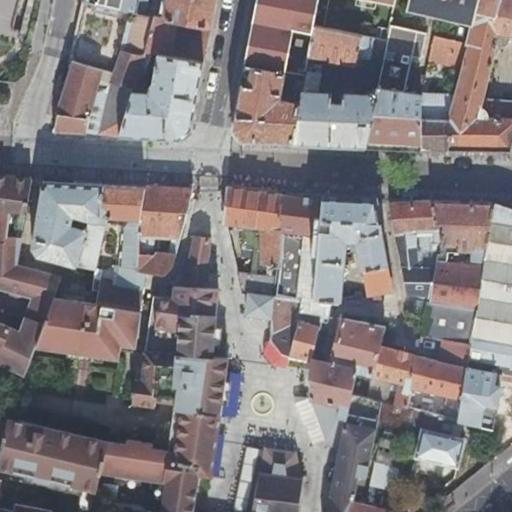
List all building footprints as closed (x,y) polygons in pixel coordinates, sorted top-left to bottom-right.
[(0,0),(0,27),(8,30),(15,0),(0,0)] [(83,127),(116,133),(130,88),(107,79),(118,47),(141,50),(151,14),(141,12),(132,10),(84,0),(78,0),(65,57),(68,58),(49,130),(82,132),(83,127)] [(84,0),(132,10),(134,0),(84,0)] [(134,0),(132,10),(141,12),(143,0),(134,0)] [(164,0),(161,16),(207,26),(212,0),(164,0)] [(284,71),(303,75),(304,70),(307,54),(313,26),(312,26),(317,0),(367,0),(392,5),(393,0),(253,0),(241,63),(284,71)] [(470,21),(475,0),(405,0),(404,7),(470,21)] [(506,37),(511,38),(511,0),(475,0),(470,21),(465,42),(468,42),(462,66),(454,95),(447,118),(445,149),(465,149),(476,149),(485,149),(505,149),(511,124),(511,101),(480,99),(494,45),(495,45),(497,45),(499,45),(501,45),(502,44),(503,43),(505,41),(506,40),(506,38),(506,37)] [(147,135),(155,136),(175,137),(188,127),(207,26),(161,16),(151,14),(141,50),(118,47),(107,79),(130,88),(116,133),(136,135),(147,135)] [(398,147),(445,149),(447,118),(454,95),(417,93),(409,92),(401,91),(406,69),(411,70),(413,61),(409,60),(409,55),(418,57),(424,32),(388,24),(385,40),(381,58),(373,95),(362,144),(398,147)] [(385,40),(313,26),(307,54),(353,63),(355,56),(368,59),(368,55),(381,58),(385,40)] [(468,42),(465,42),(431,34),(425,59),(462,66),(468,42)] [(284,71),(241,63),(229,128),(233,133),(238,139),(260,140),(273,140),(289,141),(300,87),(292,86),(289,99),(276,97),(279,93),(284,71)] [(327,142),(362,144),(373,95),(341,94),(340,103),(328,102),(329,94),(315,93),(319,73),(304,70),(303,75),(300,87),(289,141),(309,142),(327,142)] [(409,92),(417,93),(422,75),(414,73),(409,92)] [(0,362),(6,366),(19,372),(24,374),(36,345),(80,351),(117,357),(119,342),(134,344),(137,309),(96,303),(53,297),(59,278),(34,271),(13,265),(19,236),(23,211),(30,177),(8,175),(0,174),(0,288),(31,296),(19,331),(0,321),(0,362)] [(97,213),(101,183),(84,181),(73,181),(42,179),(29,247),(33,254),(64,263),(72,264),(72,263),(86,211),(97,213)] [(98,289),(96,303),(137,309),(143,272),(136,271),(145,186),(124,184),(101,183),(97,213),(86,211),(72,263),(93,265),(91,287),(98,289)] [(145,185),(145,186),(136,271),(143,272),(161,275),(166,273),(170,270),(172,269),(175,255),(154,253),(155,237),(180,238),(192,188),(178,187),(164,186),(156,186),(145,185)] [(252,191),(228,187),(225,222),(235,223),(242,224),(241,254),(255,257),(256,249),(260,250),(260,263),(267,264),(266,273),(266,274),(278,276),(279,271),(284,195),(260,192),(252,191)] [(303,194),(284,195),(279,271),(278,276),(275,297),(298,299),(299,293),(314,296),(317,255),(311,255),(310,261),(294,259),(296,231),(319,234),(322,194),(303,194)] [(329,194),(322,194),(319,234),(317,255),(314,296),(313,297),(325,298),(338,299),(340,237),(346,237),(353,237),(356,250),(367,302),(386,304),(389,289),(374,197),(361,196),(350,195),(338,195),(329,194)] [(402,200),(387,200),(404,291),(416,292),(425,293),(424,298),(444,301),(475,306),(482,265),(450,261),(451,250),(456,251),(456,248),(469,250),(470,244),(485,246),(492,202),(464,201),(449,201),(433,201),(418,201),(402,200)] [(511,209),(492,202),(485,246),(482,265),(475,306),(469,342),(467,354),(502,360),(500,369),(507,371),(506,373),(511,373),(511,209)] [(206,286),(206,282),(211,237),(205,237),(202,236),(193,236),(183,282),(182,284),(205,289),(206,286)] [(353,237),(346,237),(346,249),(356,250),(353,237)] [(275,297),(278,276),(266,274),(264,274),(259,273),(258,294),(275,297)] [(192,511),(197,472),(210,474),(217,428),(218,414),(227,355),(212,354),(215,313),(215,308),(217,286),(206,286),(205,289),(182,284),(182,285),(175,283),(172,298),(153,295),(144,349),(142,378),(134,378),(132,401),(154,404),(155,398),(175,401),(174,407),(172,422),(168,449),(151,446),(152,442),(127,438),(126,443),(108,440),(8,417),(6,422),(0,420),(0,466),(96,489),(100,470),(165,480),(160,511),(192,511)] [(425,293),(416,292),(411,312),(421,313),(424,298),(425,293)] [(258,294),(249,293),(246,313),(273,316),(275,297),(258,294)] [(298,299),(275,297),(273,316),(271,339),(281,352),(310,359),(312,359),(325,298),(313,297),(314,296),(299,293),(298,299)] [(421,314),(424,314),(442,317),(444,301),(424,298),(421,313),(421,314)] [(421,334),(443,337),(469,342),(475,306),(444,301),(442,317),(424,314),(422,326),(421,334)] [(312,359),(310,359),(310,396),(324,437),(323,440),(323,444),(338,446),(346,391),(350,370),(372,375),(379,344),(383,324),(340,318),(329,363),(312,359)] [(439,358),(417,354),(410,383),(428,388),(422,410),(442,414),(443,415),(450,393),(461,395),(466,364),(467,354),(469,342),(443,337),(439,358)] [(396,348),(379,344),(372,375),(389,379),(397,381),(393,402),(406,405),(410,383),(417,354),(396,348)] [(502,360),(467,354),(466,364),(500,371),(500,369),(502,360)] [(461,395),(460,397),(494,403),(500,371),(466,364),(461,395)] [(350,370),(346,391),(367,396),(372,375),(350,370)] [(389,379),(372,375),(367,396),(381,400),(385,400),(389,379)] [(346,391),(338,446),(337,452),(332,480),(329,493),(325,511),(346,511),(349,498),(353,477),(364,479),(365,474),(367,474),(381,400),(367,396),(346,391)] [(406,405),(393,402),(386,401),(370,480),(395,486),(408,427),(412,407),(406,405)] [(442,414),(422,410),(412,407),(408,427),(420,430),(415,454),(457,464),(464,436),(438,430),(442,414)] [(258,473),(251,511),(296,511),(303,475),(300,475),(294,450),(264,445),(258,473)] [(349,498),(346,511),(388,511),(393,492),(382,489),(379,505),(360,501),(349,498)] [(7,511),(47,511),(48,510),(14,503),(13,510),(8,509),(7,511)]
